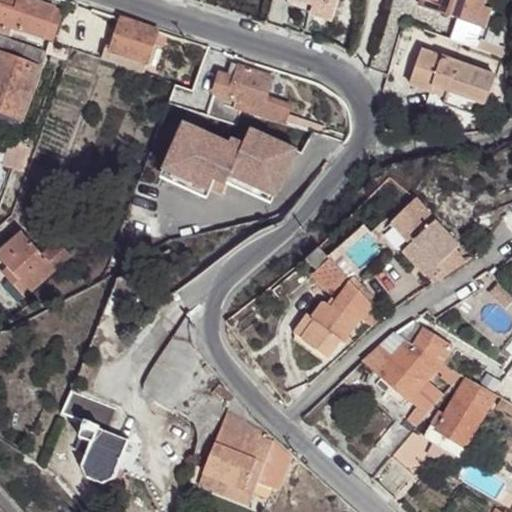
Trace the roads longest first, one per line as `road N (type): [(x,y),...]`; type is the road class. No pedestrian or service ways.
road 1 (residential): [(114,0),(326,67),(359,92),(368,136),(334,209),(264,268),(206,302),(209,339),(281,424)]
road 2 (unknown): [(218,295),(179,300),(146,346),(139,378),(177,511)]
road 3 (residential): [(281,424),(393,325),(482,265)]
road 4 (unknown): [(511,126),(456,138),(368,136)]
road 5 (residential): [(281,424),(376,511)]
